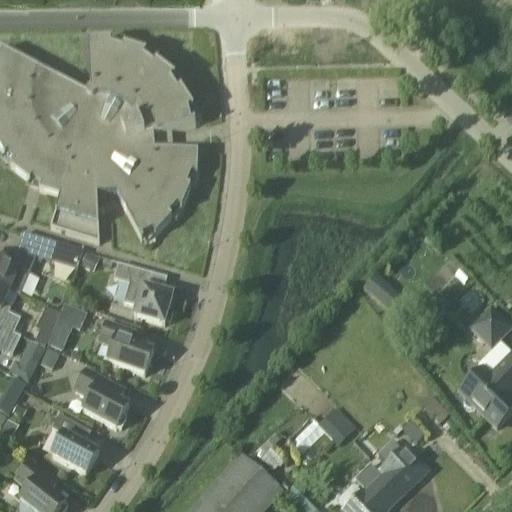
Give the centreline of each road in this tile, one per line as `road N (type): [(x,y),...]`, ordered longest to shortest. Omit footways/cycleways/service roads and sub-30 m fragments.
road 1 (residential): [(117,511),(151,469),(211,340),(229,215),(233,20)]
road 2 (residential): [(511,162),(356,21),(233,20)]
road 3 (residential): [(233,20),(0,21)]
